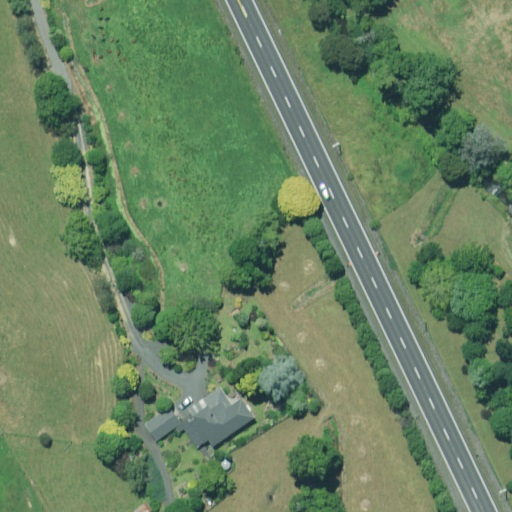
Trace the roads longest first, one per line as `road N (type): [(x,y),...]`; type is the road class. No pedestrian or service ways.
road 1 (primary): [(483,511),(236,0)]
road 2 (residential): [(39,0),(92,214),(133,323)]
